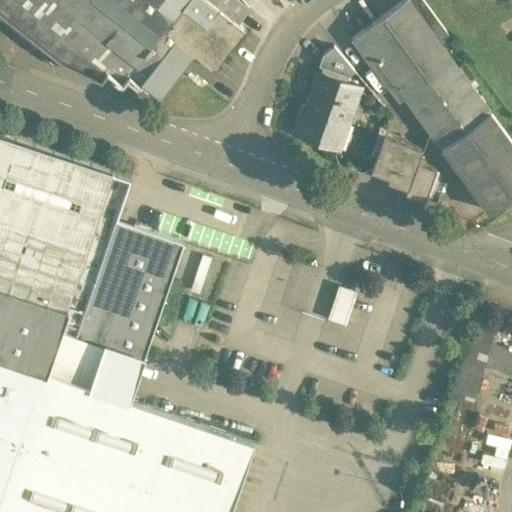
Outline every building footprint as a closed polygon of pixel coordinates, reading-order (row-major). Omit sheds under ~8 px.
[(74,13),(57,0),(5,0),(54,39),(59,32),(74,13)] [(84,0),(57,0),(74,13),(84,0)] [(84,0),(74,13),(137,63),(143,55),(186,0),(84,0)] [(213,2),(211,0),(186,0),(143,55),(154,64),(170,44),(186,56),(191,49),(212,65),(243,26),(237,21),(213,2)] [(249,6),(240,0),(214,0),(213,2),(237,21),(249,6)] [(377,57),(487,208),(511,190),(511,140),(442,45),(452,37),(424,0),(399,0),(351,36),(370,61),(377,57)] [(170,44),(154,64),(143,55),(137,63),(74,13),(59,32),(122,82),(128,73),(140,82),(143,79),(158,90),(186,56),(170,44)] [(122,82),(59,32),(54,39),(32,67),(36,69),(48,54),(63,66),(56,76),(112,96),(122,82)] [(354,68),(334,44),(322,52),(318,63),(348,74),(354,68)] [(360,83),(320,69),(305,111),(302,110),(294,132),(337,147),(360,83)] [(421,145),(383,131),(370,168),(388,174),(387,178),(406,185),(407,185),(417,158),(421,145)] [(112,170),(0,132),(0,353),(61,374),(129,397),(183,239),(116,217),(130,177),(112,171),(112,170)] [(435,165),(417,158),(407,185),(406,185),(404,190),(423,197),(435,165)] [(340,286),(331,314),(344,319),(354,291),(340,286)] [(474,318),(450,395),(472,402),(495,325),(474,318)] [(61,374),(0,353),(0,511),(228,511),(253,439),(129,397),(61,374)]
